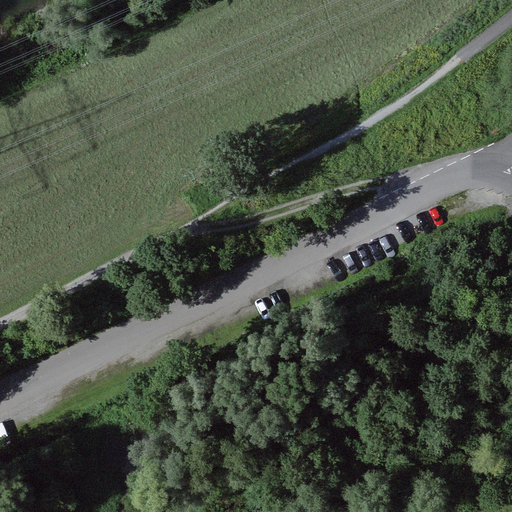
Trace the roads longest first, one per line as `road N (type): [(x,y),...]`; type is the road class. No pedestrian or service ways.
road 1 (unclassified): [(0,394),(448,177),(511,174)]
road 2 (track): [(414,192),(388,181),(196,227)]
road 3 (track): [(196,227),(0,326)]
